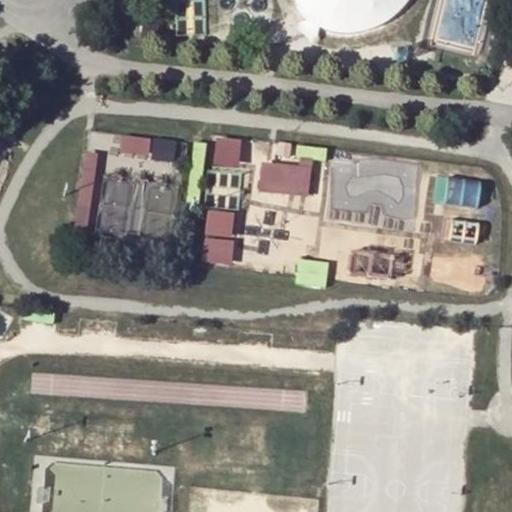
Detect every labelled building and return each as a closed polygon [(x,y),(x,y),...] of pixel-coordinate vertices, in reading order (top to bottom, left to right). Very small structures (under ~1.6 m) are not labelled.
[(294,0),(296,4),(300,12),(309,20),(319,27),(332,31),(348,31),(366,28),(380,23),(385,19),(396,12),(408,1),(408,0),(294,0)] [(123,151),(152,152),(153,136),(124,135),(123,151)] [(220,136),(218,163),(242,165),(245,138),(220,136)] [(156,138),(154,155),(178,158),(180,141),(156,138)] [(314,194),(314,163),(264,162),(263,193),(314,194)] [(204,260),(232,263),(240,212),(211,208),(204,260)]
